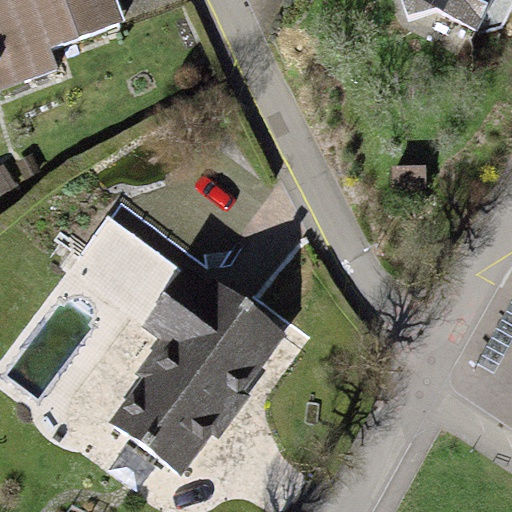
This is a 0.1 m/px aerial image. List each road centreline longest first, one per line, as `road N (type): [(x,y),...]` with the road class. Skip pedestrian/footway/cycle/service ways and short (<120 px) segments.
road 1 (residential): [(226,0),(360,266),(396,312),(443,340)]
road 2 (residential): [(443,340),(347,511)]
road 3 (residential): [(511,210),(443,340)]
